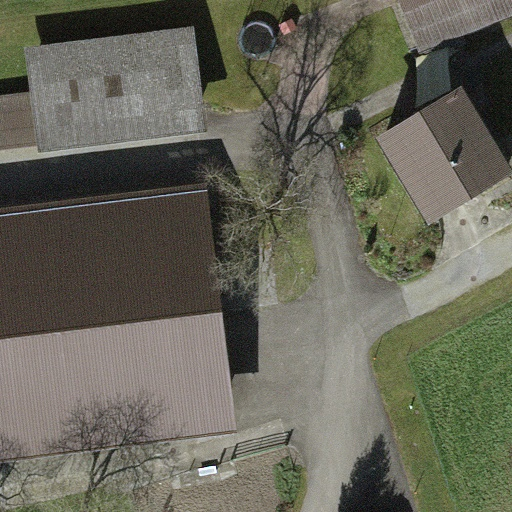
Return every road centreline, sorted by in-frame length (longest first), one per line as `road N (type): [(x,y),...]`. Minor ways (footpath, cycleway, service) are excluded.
road 1 (unclassified): [(318,511),(344,454),(313,343),(511,242)]
road 2 (unknown): [(313,343),(305,127)]
